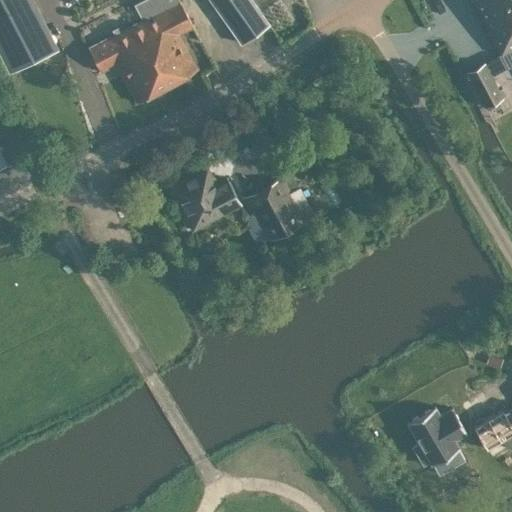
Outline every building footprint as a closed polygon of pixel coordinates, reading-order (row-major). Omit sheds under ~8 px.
[(0,0),(0,37),(12,61),(49,42),(57,38),(37,0),(0,0)] [(137,0),(142,10),(136,13),(154,46),(169,74),(200,57),(181,23),(185,21),(195,15),(187,0),(137,0)] [(260,0),(221,0),(244,32),(270,13),(260,0)] [(511,35),(511,0),(481,0),(502,40),(511,35)] [(136,13),(91,37),(103,60),(118,52),(126,66),(139,91),(169,74),(154,46),(136,13)] [(486,50),(477,55),(469,59),(487,95),(505,86),(486,50)] [(224,184),(218,173),(209,157),(173,176),(195,218),(242,193),(234,178),(224,184)] [(303,212),(288,184),(294,181),(285,166),(244,188),(252,203),(257,200),(273,228),(303,212)] [(229,167),(218,173),(224,184),(234,178),(229,167)] [(491,343),(488,352),(502,356),(505,347),(491,343)] [(437,394),(409,410),(421,431),(415,434),(425,452),(432,449),(434,452),(461,436),(457,428),(469,421),(454,396),(442,403),(437,394)] [(511,434),(511,408),(505,397),(489,407),(507,437),(511,434)] [(504,511),(495,492),(466,507),(468,511),(504,511)]
